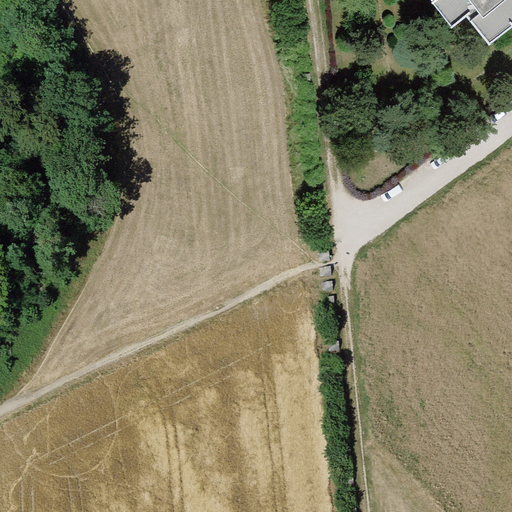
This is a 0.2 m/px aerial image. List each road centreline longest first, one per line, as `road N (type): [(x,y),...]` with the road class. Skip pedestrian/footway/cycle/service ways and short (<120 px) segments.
road 1 (track): [(369,511),(340,250)]
road 2 (track): [(316,0),(340,250)]
road 3 (track): [(340,250),(511,123)]
